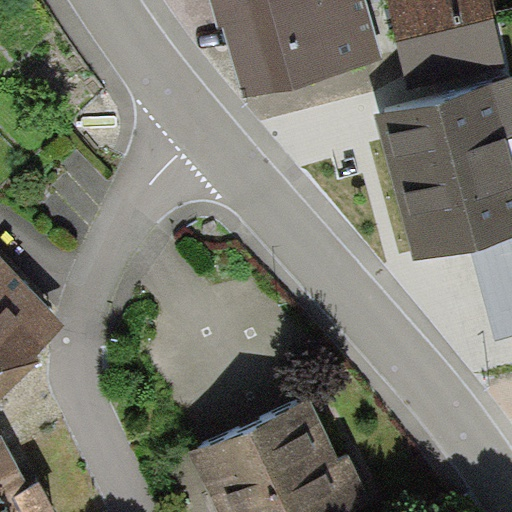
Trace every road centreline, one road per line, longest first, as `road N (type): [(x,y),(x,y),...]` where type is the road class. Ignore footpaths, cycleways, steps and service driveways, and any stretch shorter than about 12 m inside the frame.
road 1 (residential): [(511,495),(456,417),(196,125)]
road 2 (unclassified): [(87,307),(62,386),(124,511)]
road 3 (unclassified): [(196,125),(111,232),(87,307)]
road 4 (residential): [(196,125),(100,0)]
road 5 (residential): [(0,218),(87,307)]
